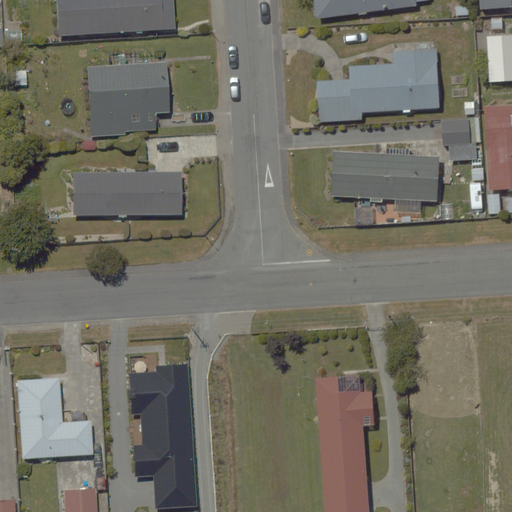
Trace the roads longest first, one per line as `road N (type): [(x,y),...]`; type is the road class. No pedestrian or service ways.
road 1 (residential): [(247,0),(265,283)]
road 2 (residential): [(0,301),(265,283)]
road 3 (residential): [(265,283),(511,268)]
